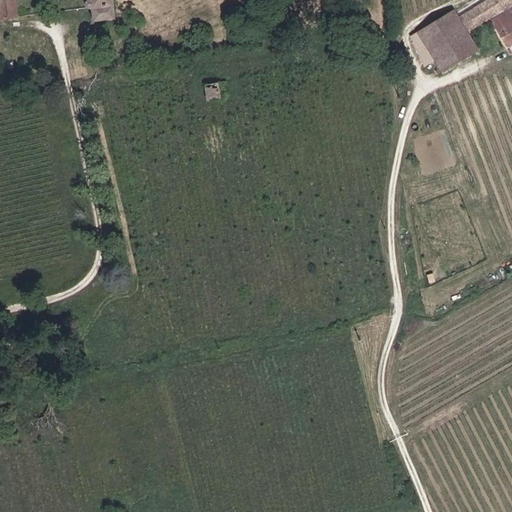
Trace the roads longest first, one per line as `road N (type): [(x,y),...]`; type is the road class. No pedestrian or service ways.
road 1 (track): [(427,511),(381,387),(399,300),(391,253),(394,177),(419,86)]
road 2 (track): [(0,310),(79,287),(101,249),(58,32)]
